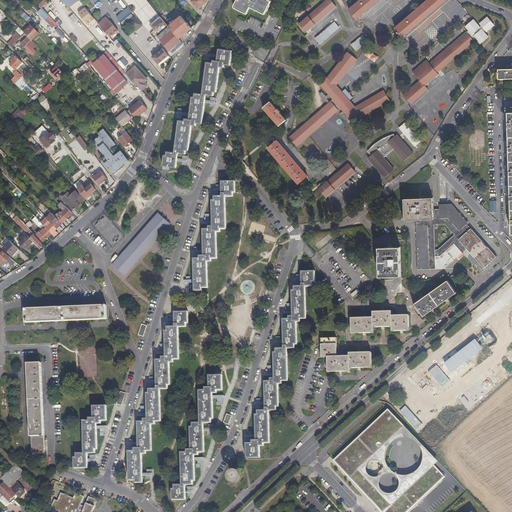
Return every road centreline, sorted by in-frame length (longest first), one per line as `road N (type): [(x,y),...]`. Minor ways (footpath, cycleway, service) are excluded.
road 1 (residential): [(294,233),(236,422),(184,511)]
road 2 (secondary): [(511,264),(299,448)]
road 3 (secondary): [(305,454),(511,273)]
road 4 (residential): [(209,164),(260,56),(205,25)]
road 5 (residential): [(192,202),(140,371)]
road 6 (residential): [(51,465),(46,349),(0,351)]
road 7 (residential): [(430,157),(344,224),(294,233)]
road 8 (residential): [(75,229),(97,252),(140,371)]
road 9 (residential): [(140,161),(205,25)]
road 10 (residential): [(511,33),(430,157)]
road 11 (residential): [(430,157),(511,247)]
